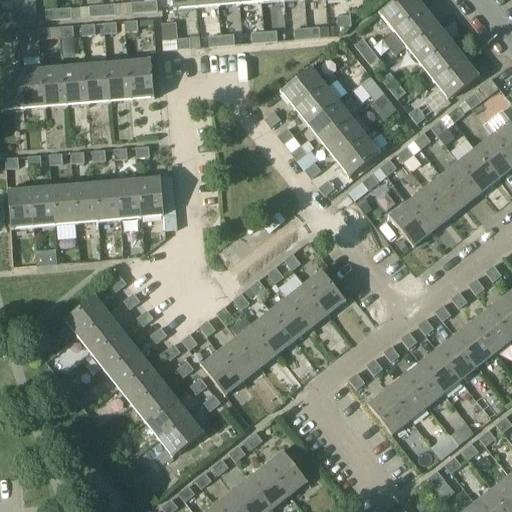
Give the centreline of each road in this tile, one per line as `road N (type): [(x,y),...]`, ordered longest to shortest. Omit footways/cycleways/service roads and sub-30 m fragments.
road 1 (residential): [(218,78),(162,95),(175,120),(191,304),(315,212)]
road 2 (residential): [(371,479),(310,397),(414,318)]
road 3 (residential): [(315,212),(218,78)]
road 4 (residential): [(414,318),(315,212)]
road 5 (residential): [(414,318),(511,242)]
